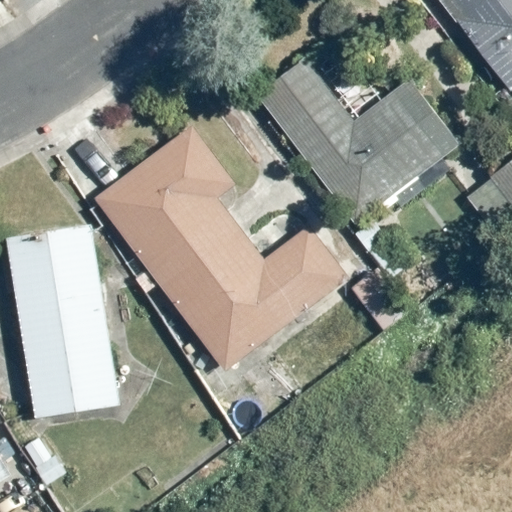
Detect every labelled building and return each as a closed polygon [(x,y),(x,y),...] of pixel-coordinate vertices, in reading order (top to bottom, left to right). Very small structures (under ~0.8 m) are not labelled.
[(511,0),(440,0),(510,93),(511,91),(511,0)] [(353,120),(304,55),(257,89),(357,222),(461,146),(410,78),(353,120)] [(235,185),(190,126),(95,198),(226,370),(349,278),(308,224),(264,257),(218,198),(235,185)] [(119,406),(90,224),(4,238),(34,419),(119,406)] [(0,483),(12,476),(0,458),(0,483)]
